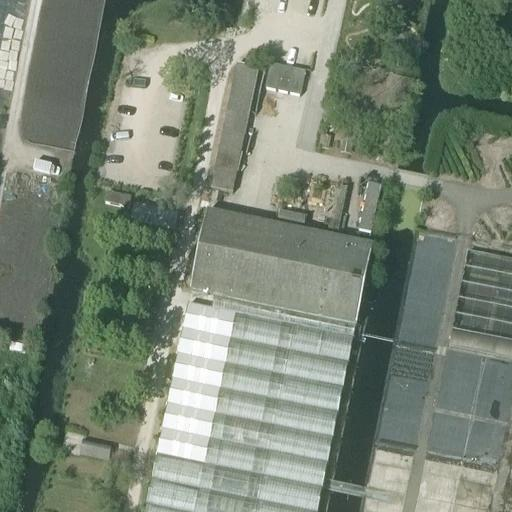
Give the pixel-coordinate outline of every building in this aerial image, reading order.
[(237,66),(211,192),(234,197),(260,71),(237,66)] [(270,67),(265,91),(300,99),(305,74),(270,67)] [(372,238),(382,190),(368,187),(359,235),(372,238)] [(107,195),(105,205),(129,211),(131,200),(107,195)] [(207,213),(190,294),(355,328),(372,247),(207,213)] [(190,294),(146,511),(316,511),(355,328),(190,294)] [(88,443),(84,459),(108,464),(112,448),(88,443)]
